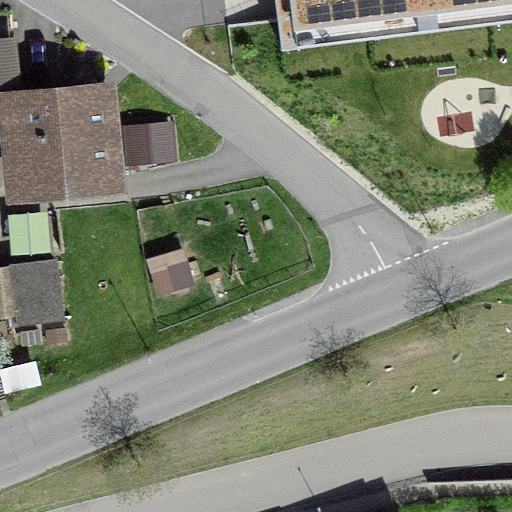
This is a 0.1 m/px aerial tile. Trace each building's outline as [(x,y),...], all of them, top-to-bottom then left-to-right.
[(276,0),(279,21),(454,0),(276,0)] [(7,11),(0,11),(0,115),(4,115),(1,93),(15,92),(7,11)] [(19,176),(64,172),(65,181),(108,177),(101,95),(13,103),(19,176)] [(168,122),(128,125),(131,160),(171,157),(168,122)] [(0,313),(18,312),(19,321),(60,317),(54,262),(0,267),(0,313)]
